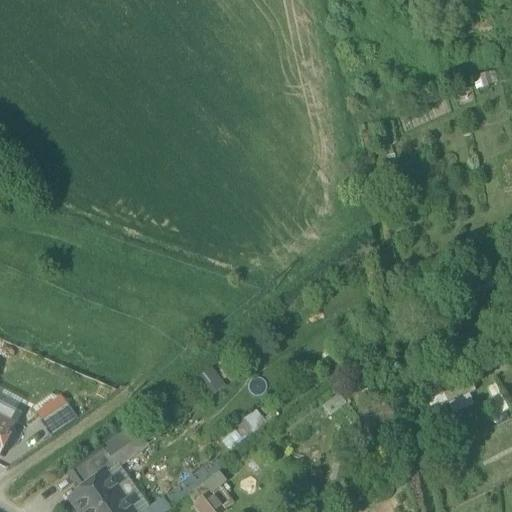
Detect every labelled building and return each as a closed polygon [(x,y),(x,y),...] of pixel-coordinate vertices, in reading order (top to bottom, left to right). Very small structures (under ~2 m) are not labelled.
[(61,398),(36,416),(40,422),(65,405),(61,398)] [(65,405),(40,422),(51,438),(76,421),(66,405),(65,405)] [(0,407),(0,423),(9,428),(11,426),(16,416),(0,407)] [(3,441),(9,428),(0,423),(0,452),(2,452),(6,445),(3,441)] [(102,450),(116,470),(139,454),(125,434),(102,450)] [(69,473),(82,492),(105,476),(106,477),(116,470),(102,450),(69,473)] [(69,501),(76,511),(130,511),(106,477),(105,476),(82,492),(69,501)] [(195,507),(199,511),(221,511),(209,496),(195,507)]
